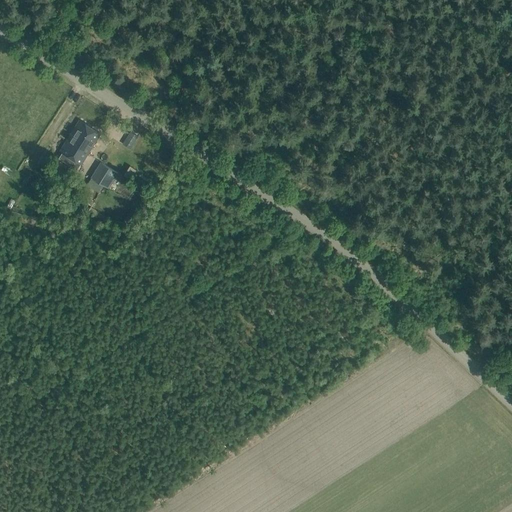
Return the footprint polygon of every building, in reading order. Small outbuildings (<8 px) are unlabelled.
[(62,152),(58,158),(77,170),(81,164),(95,141),(101,133),(80,119),(75,128),(60,151),(62,152)] [(130,131),(125,140),(133,146),(139,137),(130,131)] [(113,140),(105,152),(114,157),(121,145),(113,140)] [(123,165),(109,156),(98,173),(112,182),(123,165)] [(130,166),(124,175),(132,180),(138,171),(130,166)]
